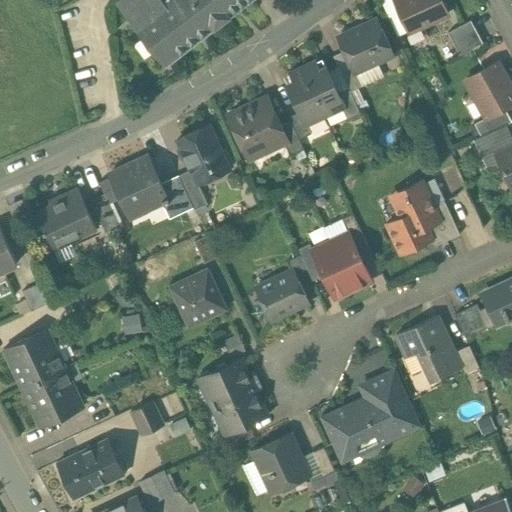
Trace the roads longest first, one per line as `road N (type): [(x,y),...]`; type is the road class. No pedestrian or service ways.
road 1 (residential): [(0,181),(190,93),(333,0)]
road 2 (residential): [(511,251),(352,323),(300,376)]
